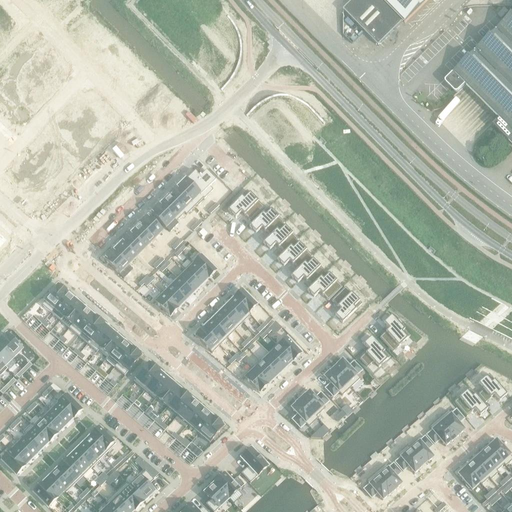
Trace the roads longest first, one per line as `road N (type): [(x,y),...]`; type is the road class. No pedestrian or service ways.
road 1 (tertiary): [(243,0),(445,206),(511,255)]
road 2 (tertiary): [(511,239),(453,197),(256,0)]
road 3 (residential): [(66,271),(249,428)]
road 4 (residential): [(230,107),(79,259)]
road 5 (unclassified): [(378,79),(477,181),(511,204)]
road 6 (residential): [(194,478),(60,362)]
road 7 (residential): [(88,68),(0,166)]
road 8 (residential): [(172,339),(79,259)]
road 9 (residential): [(333,348),(248,262)]
